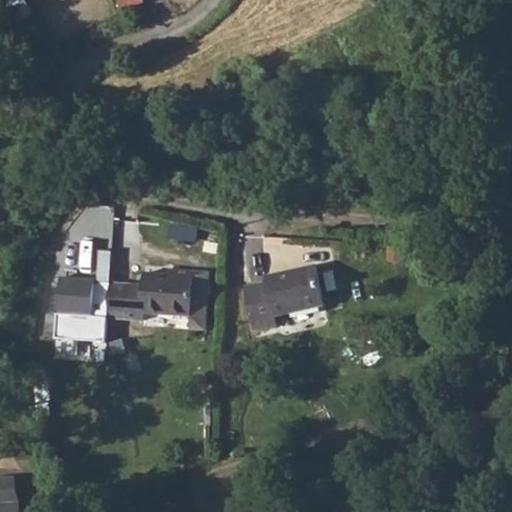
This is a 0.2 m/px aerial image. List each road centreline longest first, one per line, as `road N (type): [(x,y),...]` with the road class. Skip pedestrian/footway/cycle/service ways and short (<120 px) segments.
road 1 (unclassified): [(62,94),(114,177),(145,193),(459,220),(511,238)]
road 2 (unclassified): [(62,94),(92,60),(180,31),(216,0)]
